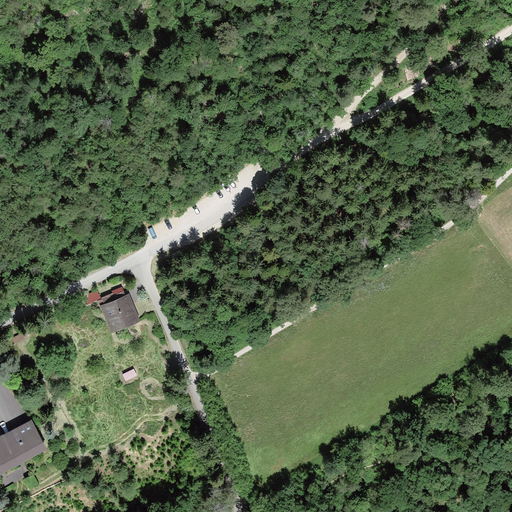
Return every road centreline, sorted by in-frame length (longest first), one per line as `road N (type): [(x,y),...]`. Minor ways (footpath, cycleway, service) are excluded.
road 1 (track): [(511,172),(451,231),(192,383)]
road 2 (track): [(261,178),(511,23)]
road 3 (unclassified): [(239,511),(136,258)]
road 4 (track): [(460,0),(335,127)]
road 5 (unclassified): [(0,319),(136,258)]
